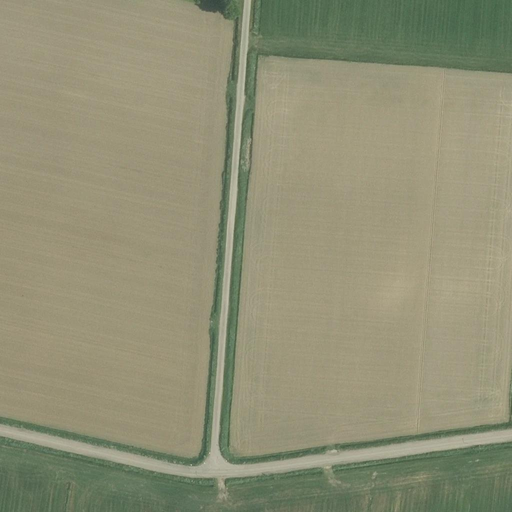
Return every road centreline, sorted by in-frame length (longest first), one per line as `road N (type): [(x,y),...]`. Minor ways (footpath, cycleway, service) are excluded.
road 1 (unclassified): [(221,476),(253,0)]
road 2 (unclassified): [(221,476),(511,438)]
road 3 (unclassified): [(221,476),(0,433)]
